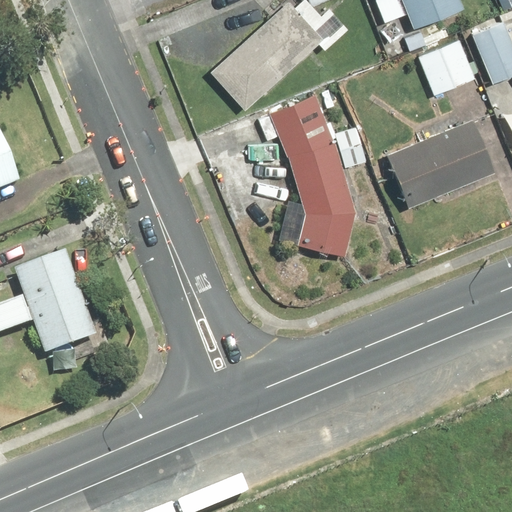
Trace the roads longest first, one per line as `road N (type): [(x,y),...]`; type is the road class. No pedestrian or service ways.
road 1 (secondary): [(511,287),(271,385)]
road 2 (residential): [(67,0),(153,204)]
road 3 (secondary): [(200,414),(0,499)]
road 4 (residential): [(153,204),(271,385)]
road 5 (residential): [(200,414),(153,204)]
